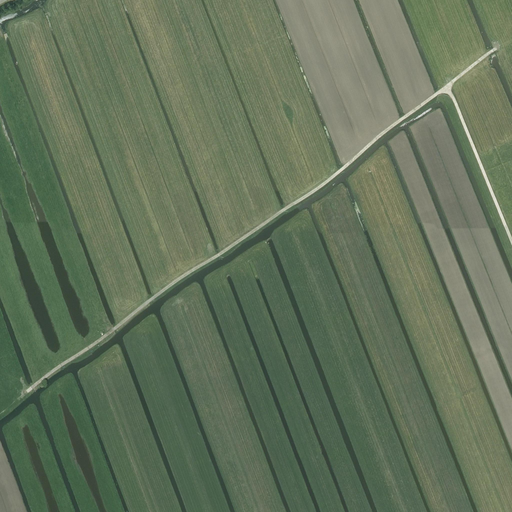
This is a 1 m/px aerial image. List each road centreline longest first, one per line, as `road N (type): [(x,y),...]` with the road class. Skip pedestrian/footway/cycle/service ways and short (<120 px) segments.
road 1 (track): [(444,89),(0,414)]
road 2 (track): [(511,244),(444,89),(496,48)]
